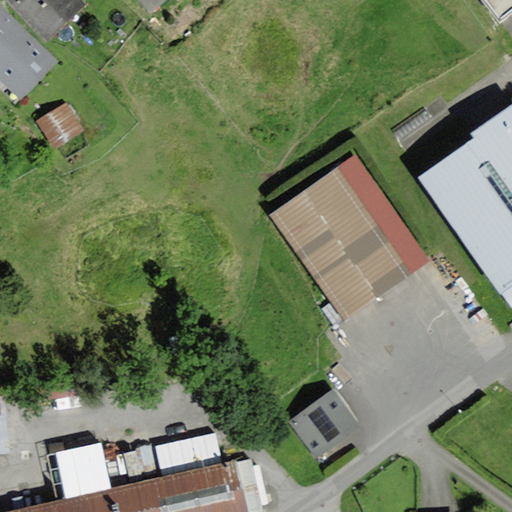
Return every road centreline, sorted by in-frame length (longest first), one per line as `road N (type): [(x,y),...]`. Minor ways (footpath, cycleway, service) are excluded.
road 1 (residential): [(293,511),(413,430)]
road 2 (residential): [(413,430),(511,506)]
road 3 (residential): [(413,430),(511,358)]
